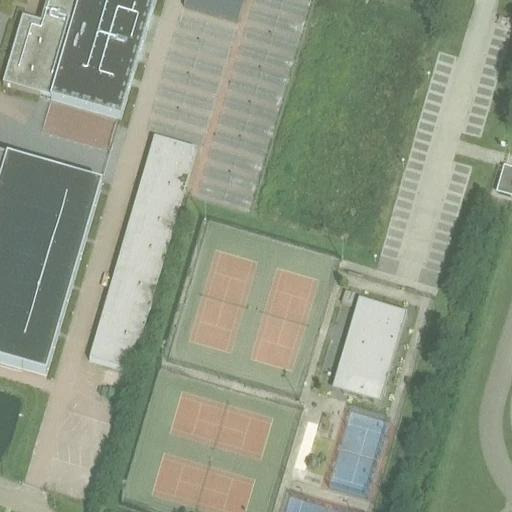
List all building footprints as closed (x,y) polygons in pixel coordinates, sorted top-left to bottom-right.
[(0,0),(0,367),(46,381),(102,190),(0,160),(0,0),(45,0),(48,0),(44,13),(40,25),(23,20),(3,87),(121,122),(156,0),(0,0)] [(255,35),(227,132),(229,133),(395,180),(423,84),(255,35)] [(155,141),(89,361),(131,373),(183,197),(196,153),(155,141)] [(502,178),(497,194),(511,198),(511,178),(511,181),(502,178)] [(365,385),(384,391),(407,316),(369,305),(350,370),(368,376),(365,385)] [(123,388),(122,371),(109,372),(110,389),(123,388)]
